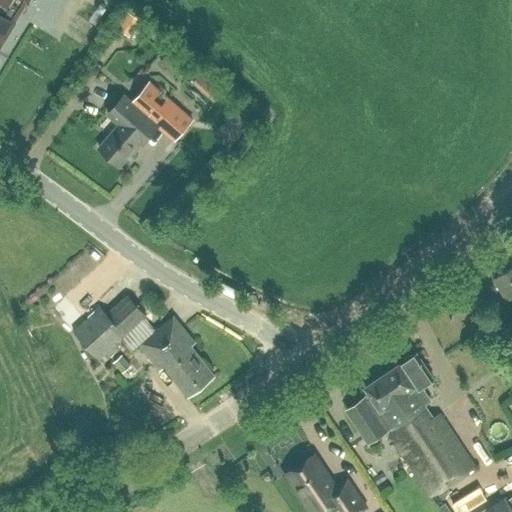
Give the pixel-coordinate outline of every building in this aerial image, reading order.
[(0,0),(0,41),(12,21),(2,15),(11,0),(22,0),(25,1),(25,0),(0,0)] [(100,3),(89,19),(95,23),(106,7),(100,3)] [(170,48),(160,60),(177,73),(187,62),(170,48)] [(192,119),(149,81),(131,101),(123,94),(107,112),(119,123),(98,148),(119,166),(139,143),(143,146),(159,127),(173,140),(192,119)] [(511,264),(493,277),(507,300),(511,298),(511,299),(511,264)] [(124,344),(120,340),(145,316),(126,295),(106,314),(99,306),(90,298),(67,320),(75,329),(73,331),(85,345),(81,349),(97,366),(102,363),(103,364),(124,344)] [(213,373),(190,344),(194,341),(173,314),(138,343),(159,369),(164,365),(187,394),(200,383),(205,384),(212,379),(211,375),(213,373)] [(473,466),(418,386),(431,377),(415,352),(364,387),(368,394),(346,409),(368,441),(386,428),(431,495),(473,466)] [(130,364),(120,354),(112,361),(122,371),(130,364)] [(492,449),(509,437),(504,429),(486,440),(492,449)] [(335,485),(314,453),(284,473),(310,511),(317,511),(327,505),(332,511),(354,511),(365,505),(346,477),(335,485)] [(505,495),(478,511),(511,511),(511,497),(508,500),(505,495)]
